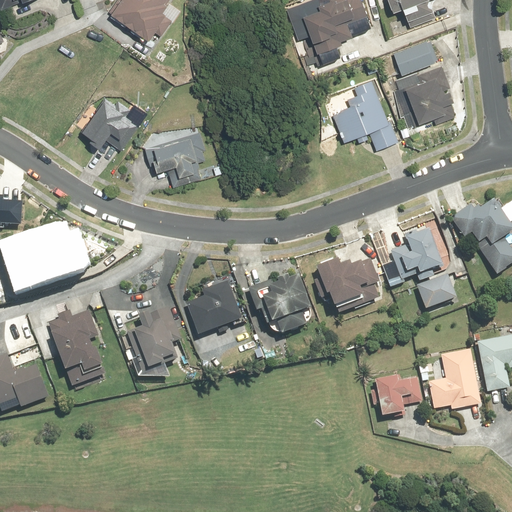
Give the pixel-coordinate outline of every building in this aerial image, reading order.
[(25,0),(0,0),(4,9),(25,0)] [(118,0),(111,10),(153,40),(159,31),(164,35),(175,19),(169,14),(172,10),(168,8),(173,1),(170,0),(118,0)] [(315,34),(327,61),(346,53),(342,43),(348,40),(346,38),(359,33),(358,31),(374,25),(369,13),(372,12),(367,0),(328,0),(323,2),(322,0),(306,0),(287,8),(300,40),(315,34)] [(389,0),(394,11),(403,7),(411,26),(439,16),(436,9),(438,8),(435,0),(389,0)] [(392,51),(401,72),(438,57),(429,36),(392,51)] [(420,73),(422,80),(406,86),(412,102),(416,100),(424,120),(436,116),(439,123),(460,115),(456,105),(454,101),(460,99),(456,87),(449,89),(449,87),(452,86),(444,64),(420,73)] [(401,140),(373,79),(356,87),(359,93),(350,97),(352,104),(344,108),(345,110),(335,114),(348,141),(360,136),(362,140),(373,136),(379,149),(401,140)] [(88,124),(84,131),(106,145),(110,140),(124,149),(141,125),(135,121),(136,119),(128,114),(132,108),(120,100),(118,103),(107,96),(88,124)] [(202,131),(148,147),(153,165),(160,163),(162,170),(170,167),(175,185),(204,177),(201,167),(203,167),(201,161),(208,159),(205,149),(208,149),(202,131)] [(0,223),(2,224),(2,221),(22,222),(23,198),(4,198),(4,194),(0,194),(0,223)] [(473,201),(453,216),(468,235),(471,234),(478,244),(502,274),(511,265),(511,240),(507,235),(511,231),(511,217),(496,197),(483,207),(481,204),(477,207),(473,201)] [(56,226),(14,240),(26,275),(43,269),(45,274),(56,270),(57,273),(90,262),(82,239),(76,241),(74,235),(70,237),(67,226),(57,229),(56,226)] [(449,268),(433,226),(420,231),(419,228),(406,233),(410,242),(392,249),(404,280),(420,274),(422,278),(449,268)] [(343,255),(321,264),(332,289),(335,288),(342,305),(355,300),(357,306),(383,295),(378,282),(383,279),(373,256),(367,259),(366,256),(356,261),(354,257),(345,260),(343,255)] [(274,277),(251,287),(260,309),(267,306),(275,325),(279,329),(287,330),(312,319),(307,308),(317,303),(303,271),(295,274),(293,270),(282,275),(283,278),(275,281),(274,277)] [(450,271),(419,284),(429,308),(460,295),(450,271)] [(207,294),(190,301),(203,332),(245,315),(230,277),(205,287),(207,294)] [(184,337),(171,305),(155,312),(153,307),(141,312),(146,323),(130,330),(147,371),(184,355),(178,340),(184,337)] [(61,318),(51,322),(74,385),(109,373),(105,361),(108,360),(102,344),(99,345),(95,336),(101,334),(92,308),(75,314),(73,309),(59,313),(61,318)] [(511,334),(479,341),(489,390),(511,386),(507,364),(511,363),(511,367),(511,334)] [(483,403),(471,347),(443,353),(448,377),(430,381),(435,408),(454,404),(455,408),(483,403)] [(9,352),(0,355),(0,399),(1,400),(2,403),(21,396),(25,406),(53,396),(40,361),(15,370),(9,352)] [(402,372),(370,379),(377,415),(410,409),(409,403),(425,400),(420,374),(403,377),(402,372)]
